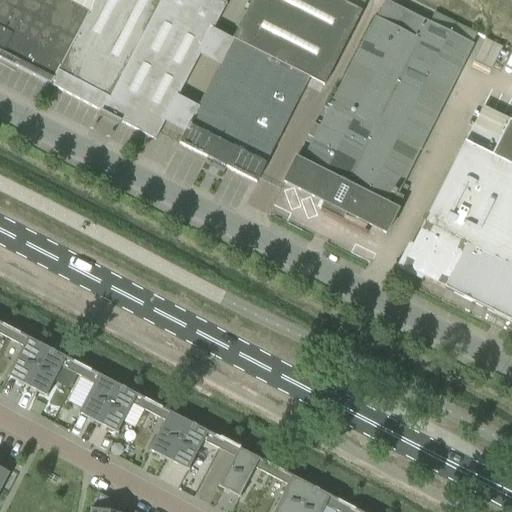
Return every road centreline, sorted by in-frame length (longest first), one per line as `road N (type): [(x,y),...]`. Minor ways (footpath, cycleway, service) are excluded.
road 1 (primary): [(511,497),(0,234)]
road 2 (tertiary): [(511,365),(0,107)]
road 3 (residential): [(0,418),(178,511)]
